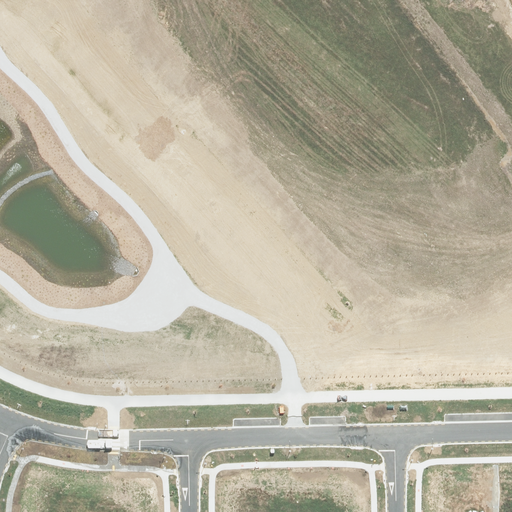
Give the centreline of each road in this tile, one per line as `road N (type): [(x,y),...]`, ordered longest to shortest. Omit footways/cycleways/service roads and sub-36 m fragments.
road 1 (track): [(0,54),(72,133),(82,159),(156,229),(166,259),(156,291),(133,308),(74,311),(36,303),(0,281)]
road 2 (unknown): [(511,254),(488,273),(455,258),(224,0)]
road 3 (track): [(161,277),(271,335),(285,356),(297,437)]
road 4 (residential): [(395,434),(189,442)]
road 5 (residential): [(189,442),(74,438),(6,420)]
